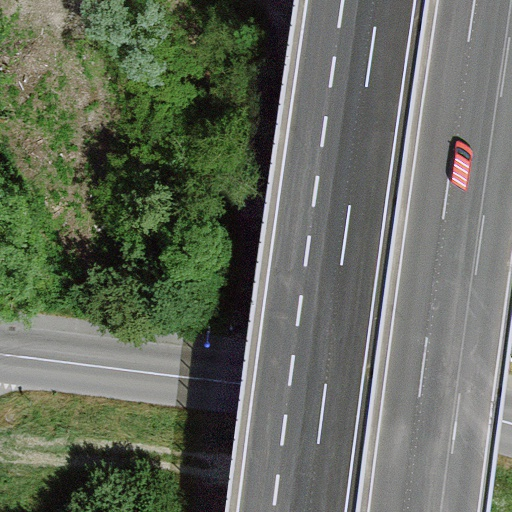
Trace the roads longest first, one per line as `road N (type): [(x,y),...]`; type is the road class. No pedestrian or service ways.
road 1 (residential): [(0,360),(511,433)]
road 2 (motorway): [(407,511),(477,0)]
road 3 (motorway): [(375,0),(306,511)]
